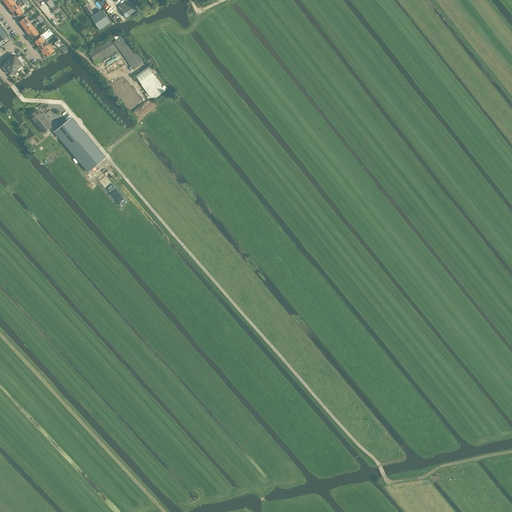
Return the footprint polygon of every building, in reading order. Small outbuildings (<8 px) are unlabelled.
[(12,0),(11,0),(6,5),(9,9),(15,4),(12,0)] [(57,3),(54,0),(48,0),(44,0),(55,14),(60,10),(56,4),(57,3)] [(134,2),(121,11),(125,17),(139,8),(134,2)] [(15,4),(9,9),(12,13),(18,8),(15,4)] [(18,8),(12,13),(15,17),(17,16),(19,18),(23,14),(18,8)] [(110,22),(101,10),(91,17),(99,29),(110,22)] [(21,20),(19,22),(22,26),(29,21),(25,17),(24,15),(20,18),(21,20)] [(29,21),(22,26),(25,30),(32,25),(29,21)] [(0,45),(1,47),(11,40),(8,35),(0,25),(0,45)] [(32,25),(25,30),(29,35),(35,30),(32,25)] [(32,39),(38,34),(37,32),(38,31),(36,29),(35,30),(29,35),(32,39)] [(48,29),(43,33),(47,38),(52,34),(48,29)] [(132,70),(142,63),(123,35),(113,42),(132,70)] [(34,42),(37,46),(44,41),(41,37),(34,42)] [(37,46),(41,50),(47,45),(48,44),(48,45),(49,44),(46,40),(44,41),(37,46)] [(95,64),(117,51),(110,40),(88,53),(95,64)] [(47,45),(41,50),(44,55),(45,54),(47,56),(54,51),(48,44),(47,45)] [(4,65),(2,67),(7,74),(9,72),(11,74),(13,76),(19,71),(17,69),(22,65),(21,63),(23,61),(19,56),(17,58),(14,55),(3,64),(4,65)] [(147,67),(135,76),(142,85),(154,76),(147,67)] [(29,116),(43,133),(51,126),(47,122),(49,120),(45,115),(43,116),(37,110),(29,116)] [(88,172),(105,158),(71,118),(54,132),(88,172)]
